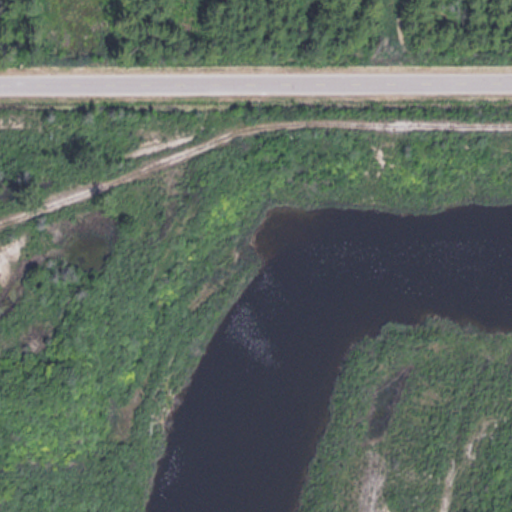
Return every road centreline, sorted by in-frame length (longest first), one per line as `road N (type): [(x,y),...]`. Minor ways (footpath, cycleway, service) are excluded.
road 1 (track): [(0,223),(225,137),(295,123),(511,127)]
road 2 (residential): [(0,82),(511,79)]
